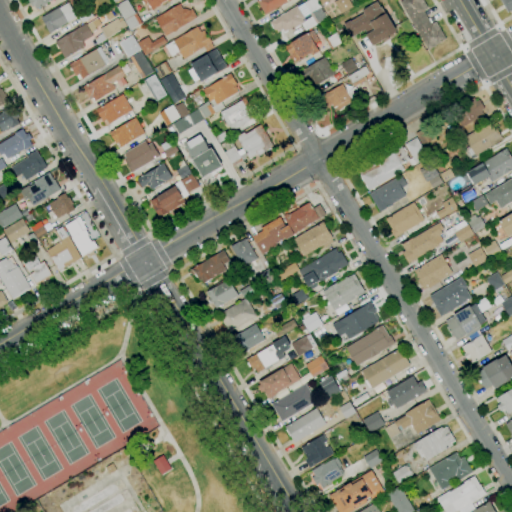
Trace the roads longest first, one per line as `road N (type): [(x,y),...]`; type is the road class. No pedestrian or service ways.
road 1 (tertiary): [(0,345),(511,44)]
road 2 (residential): [(511,482),(224,0)]
road 3 (residential): [(298,511),(146,262)]
road 4 (residential): [(101,186),(0,17)]
